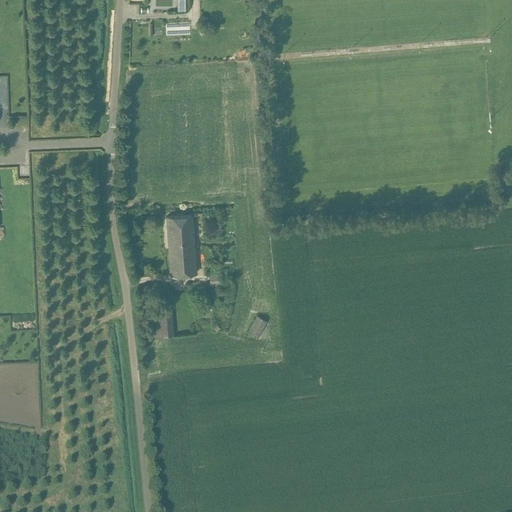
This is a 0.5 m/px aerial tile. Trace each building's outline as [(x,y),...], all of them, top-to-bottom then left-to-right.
[(185,10),(185,0),(177,0),(177,10),(185,10)] [(171,275),(181,274),(196,273),(192,214),(176,215),(166,216),(171,275)] [(210,285),(223,284),(222,273),(209,274),(210,285)] [(171,304),(148,306),(150,335),(173,334),(171,304)] [(268,320),(257,314),(248,332),(258,338),(268,320)]
